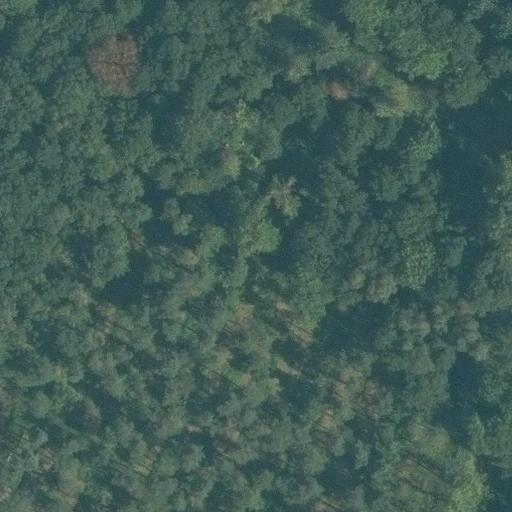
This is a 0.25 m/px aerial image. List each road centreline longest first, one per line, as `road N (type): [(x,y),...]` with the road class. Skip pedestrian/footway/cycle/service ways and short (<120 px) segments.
road 1 (track): [(393,0),(511,98)]
road 2 (track): [(455,511),(511,377)]
